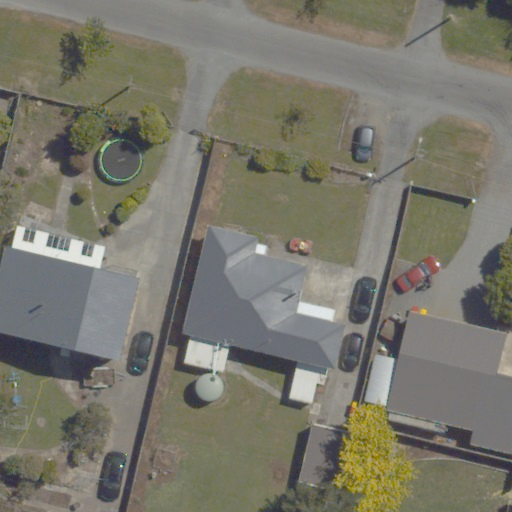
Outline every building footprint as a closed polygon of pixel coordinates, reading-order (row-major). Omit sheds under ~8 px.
[(374,331),(254,224),(184,304),(304,410),(374,331)] [(158,267),(16,232),(0,295),(0,330),(135,364),(158,267)] [(511,441),(511,319),(411,299),(387,416),(511,441)] [(124,511),(131,473),(63,461),(53,511),(124,511)] [(511,511),(511,499),(492,511),(511,511)]
